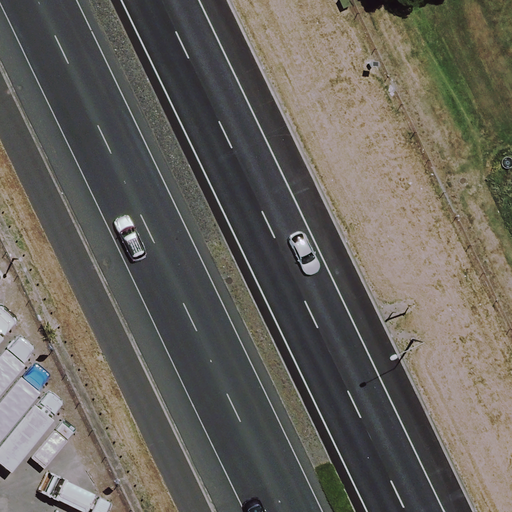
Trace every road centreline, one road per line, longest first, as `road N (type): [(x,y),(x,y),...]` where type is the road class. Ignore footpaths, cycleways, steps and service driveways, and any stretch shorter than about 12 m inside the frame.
road 1 (trunk): [(283,511),(37,0)]
road 2 (trunk): [(160,0),(406,511)]
